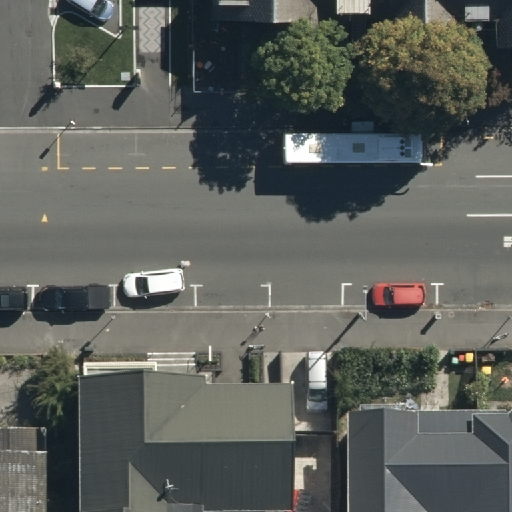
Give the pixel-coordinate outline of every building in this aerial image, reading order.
[(186,0),(146,0),(146,15),(186,16),(186,0)] [(511,0),(225,0),(225,27),(385,26),(385,52),(458,51),(459,17),(494,17),(494,47),(511,47),(511,0)] [(217,30),(182,30),(182,48),(158,48),(158,60),(184,60),(184,80),(217,80),(217,30)] [(134,32),(55,31),(55,65),(134,66),(134,32)] [(204,387),(76,388),(77,511),(292,511),(291,396),(204,397),(204,387)] [(511,511),(511,413),(508,417),(347,419),(347,511),(511,511)] [(39,511),(39,466),(0,466),(0,511),(39,511)]
